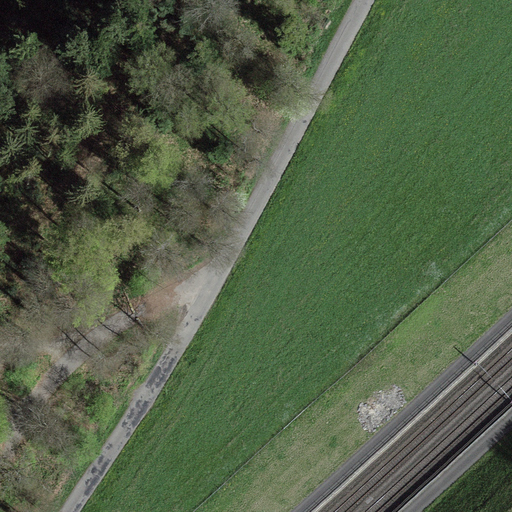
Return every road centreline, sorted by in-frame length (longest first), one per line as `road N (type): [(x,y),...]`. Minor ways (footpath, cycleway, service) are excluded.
road 1 (track): [(66,511),(209,288),(363,0)]
road 2 (track): [(0,465),(86,336),(168,294),(209,288)]
